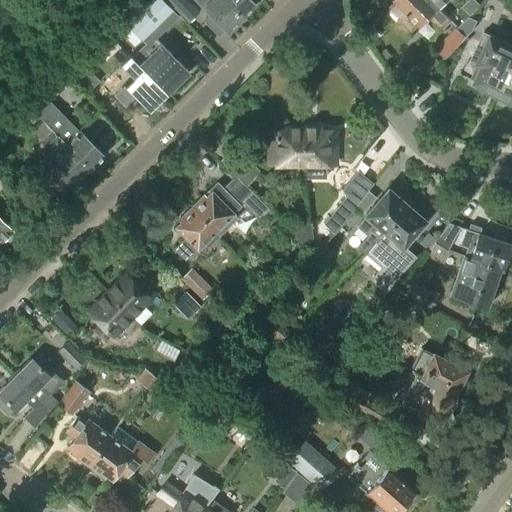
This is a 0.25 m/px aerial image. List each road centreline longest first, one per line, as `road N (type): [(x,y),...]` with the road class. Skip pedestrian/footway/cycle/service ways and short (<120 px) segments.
road 1 (residential): [(0,302),(303,0)]
road 2 (residential): [(511,165),(457,162),(435,151),(389,107),(310,0)]
